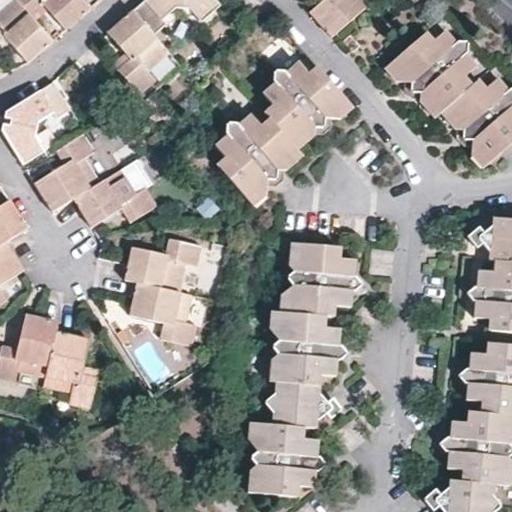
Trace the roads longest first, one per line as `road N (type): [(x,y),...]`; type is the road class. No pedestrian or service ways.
road 1 (residential): [(448,197),(414,210),(383,511)]
road 2 (residential): [(276,0),(448,197)]
road 3 (residential): [(0,95),(38,76),(127,0)]
road 4 (residential): [(72,273),(0,146)]
